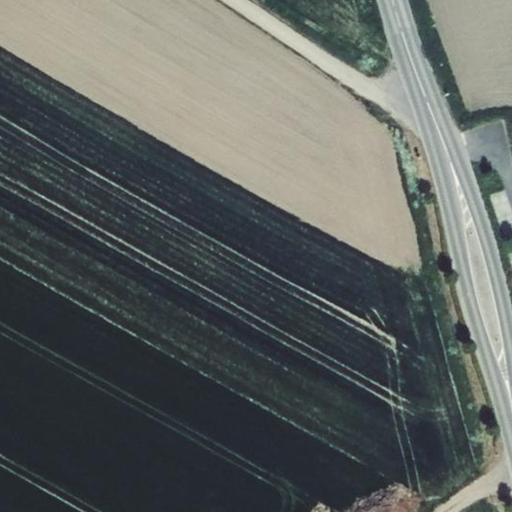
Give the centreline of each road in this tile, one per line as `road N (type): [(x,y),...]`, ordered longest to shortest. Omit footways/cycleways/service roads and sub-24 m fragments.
road 1 (tertiary): [(443,145),(463,281),(511,431)]
road 2 (tertiary): [(511,353),(482,228),(443,145)]
road 3 (track): [(236,0),(356,80),(427,101)]
road 4 (tertiary): [(391,0),(443,145)]
